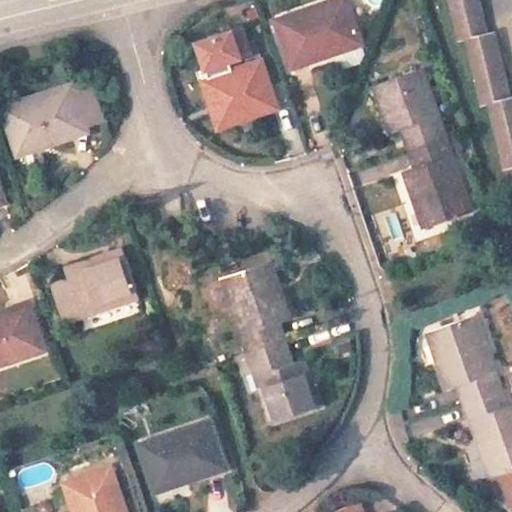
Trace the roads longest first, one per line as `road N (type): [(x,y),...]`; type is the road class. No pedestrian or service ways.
road 1 (residential): [(155,139),(199,173),(300,202),(350,250),(376,334),(372,394),(356,438)]
road 2 (residential): [(155,139),(0,255)]
road 3 (residential): [(118,0),(155,139)]
